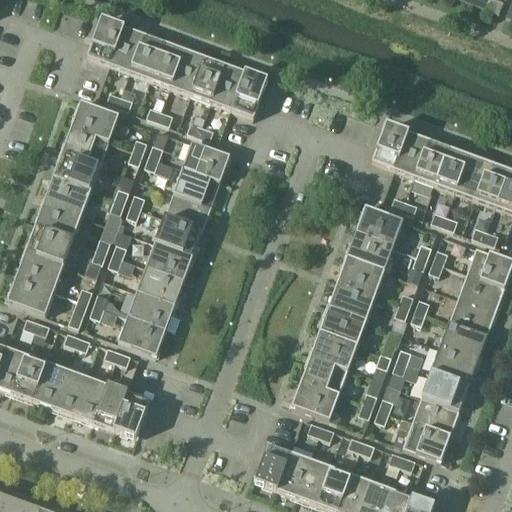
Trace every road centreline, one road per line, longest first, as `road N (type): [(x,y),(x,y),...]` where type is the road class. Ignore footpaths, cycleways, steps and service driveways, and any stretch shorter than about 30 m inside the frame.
road 1 (residential): [(178,504),(317,130)]
road 2 (residential): [(178,504),(0,439)]
